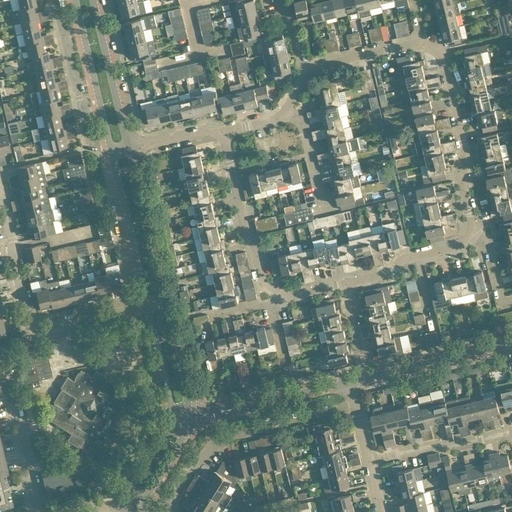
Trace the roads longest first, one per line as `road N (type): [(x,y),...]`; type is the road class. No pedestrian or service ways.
road 1 (residential): [(470,235),(390,270),(278,291),(262,280),(221,132)]
road 2 (residential): [(0,195),(36,331),(146,306)]
road 3 (residential): [(168,511),(217,437),(356,404)]
road 4 (residential): [(470,235),(461,175),(467,160),(446,61),(419,42)]
road 5 (tertiary): [(350,380),(188,417)]
road 6 (tertiary): [(511,341),(350,380)]
road 7 (residential): [(40,511),(2,352)]
road 8 (tertiary): [(164,301),(126,146)]
road 9 (tertiary): [(109,151),(146,306)]
road 10 (tertiary): [(74,0),(109,151)]
road 11 (tertiary): [(126,146),(91,0)]
road 12 (residential): [(370,461),(511,430)]
